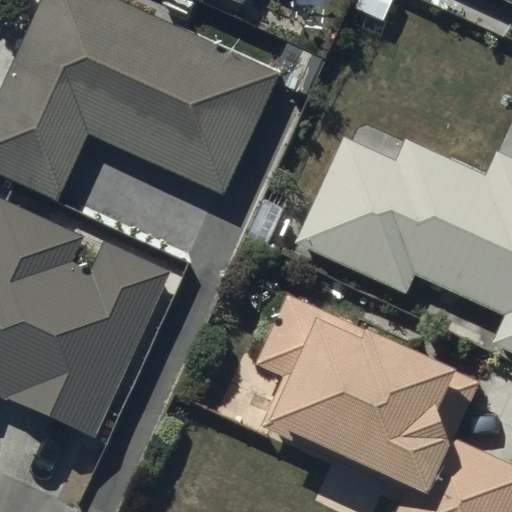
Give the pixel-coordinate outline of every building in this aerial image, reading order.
[(89,0),(47,0),(0,104),(0,185),(59,212),(89,148),(223,208),(279,86),(89,0)] [(210,0),(241,14),(247,0),(210,0)] [(511,0),(472,0),(511,17),(511,0)] [(341,148),(292,258),(404,308),(413,288),(501,328),(489,356),(511,366),(511,170),(497,164),(486,188),(404,152),(395,172),(341,148)] [(0,409),(91,452),(169,284),(103,254),(90,281),(73,274),(85,249),(0,209),(0,409)] [(280,390),(257,441),(268,447),(267,449),(403,510),(402,511),(511,511),(511,478),(454,452),(480,394),(285,306),(252,377),(280,390)]
